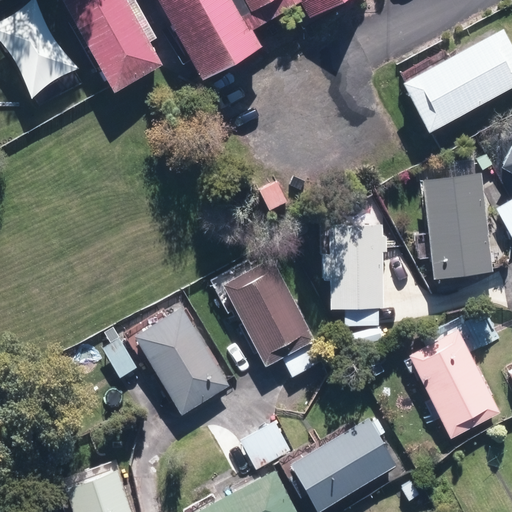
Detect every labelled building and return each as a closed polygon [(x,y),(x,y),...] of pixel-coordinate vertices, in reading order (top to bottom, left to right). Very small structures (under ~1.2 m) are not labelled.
[(65,0),(108,89),(155,67),(122,0),(65,0)] [(158,0),(187,56),(239,29),(228,7),(241,0),(303,0),(306,4),(314,0),(158,0)] [(488,15),(385,69),(408,112),(511,59),(488,15)] [(511,135),(496,166),(511,174),(511,135)] [(413,233),(416,259),(424,259),(426,279),(490,274),(490,269),(500,268),(496,222),(486,223),(482,172),(471,173),(470,158),(445,160),(446,175),(417,177),(422,232),(413,233)] [(276,176),(255,185),(266,209),(286,199),(276,176)] [(511,195),(489,207),(493,214),(495,213),(509,239),(511,237),(511,195)] [(326,279),(326,307),(340,307),(340,320),(376,320),(376,307),(382,307),(382,253),(390,253),(390,235),(382,235),(382,226),(357,226),(357,206),(320,206),(320,279),(326,279)] [(314,336),(270,256),(220,282),(264,363),(314,336)] [(226,383),(180,304),(131,331),(178,411),(226,383)] [(500,410),(455,326),(406,352),(451,436),(500,410)] [(397,463),(367,412),(287,460),(317,510),(397,463)] [(289,447),(271,417),(237,437),(255,467),(289,447)] [(129,511),(113,467),(60,487),(69,511),(129,511)] [(294,511),(272,468),(189,510),(190,511),(294,511)]
